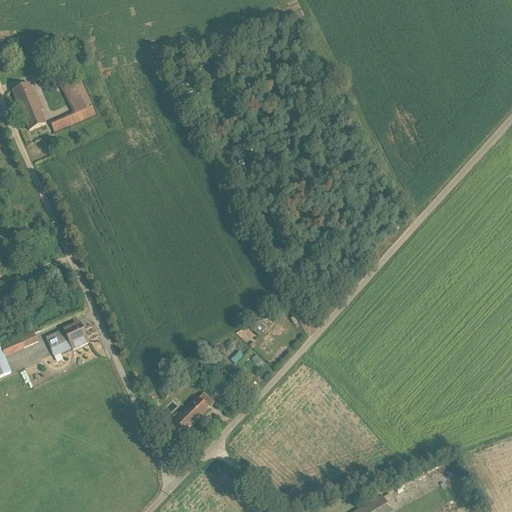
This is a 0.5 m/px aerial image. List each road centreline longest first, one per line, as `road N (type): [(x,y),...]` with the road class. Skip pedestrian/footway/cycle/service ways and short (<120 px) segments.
road 1 (unclassified): [(511,117),(150,511)]
road 2 (track): [(414,226),(295,15)]
